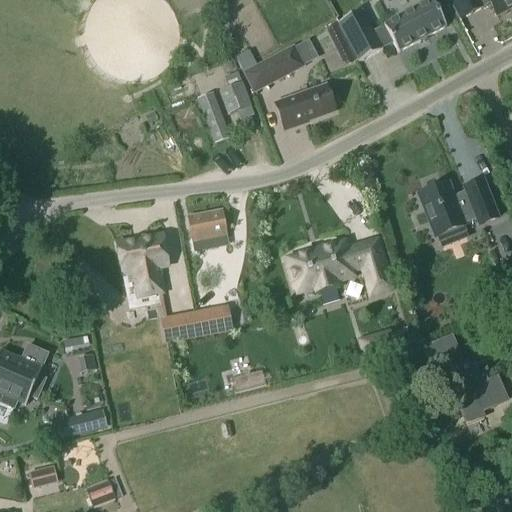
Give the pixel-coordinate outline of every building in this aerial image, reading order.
[(511,0),(446,0),(459,22),(482,10),(481,10),(489,5),(496,18),(511,9),(511,0)] [(361,13),(337,26),(358,65),(382,53),(380,48),(390,43),(397,55),(445,30),(431,3),(383,28),(386,35),(375,40),(361,13)] [(291,50),(254,70),(265,90),(302,70),(291,50)] [(246,82),(220,92),(228,116),(255,107),(246,82)] [(301,94),(273,104),(282,130),(292,127),(291,126),(301,122),(302,123),(306,122),(305,121),(333,111),(324,86),(308,91),(309,95),(302,97),(301,94)] [(178,106),(201,99),(198,88),(175,95),(178,106)] [(216,94),(199,101),(215,144),(232,138),(216,94)] [(161,137),(177,132),(169,110),(153,116),(161,137)] [(265,129),(250,133),(253,147),(268,143),(265,129)] [(447,186),(417,198),(434,240),(464,228),(463,227),(476,222),(478,228),(497,221),(482,184),(463,191),(466,198),(454,203),(447,186)] [(220,214),(186,221),(191,246),(225,239),(220,214)] [(159,239),(116,248),(123,279),(132,277),(137,300),(160,296),(156,272),(166,271),(159,239)] [(342,247),(288,263),(297,295),(315,290),(316,294),(335,289),(334,284),(352,279),(350,273),(362,270),(370,298),(390,292),(376,245),(356,250),(357,251),(345,255),(342,247)] [(226,311),(161,324),(165,345),(230,333),(226,311)] [(394,349),(406,346),(405,341),(402,332),(390,336),(394,349)] [(451,338),(421,351),(426,363),(423,364),(431,381),(435,379),(443,395),(449,393),(464,429),(484,421),(482,415),(508,404),(496,378),(486,383),(483,375),(478,377),(472,365),(468,367),(466,362),(462,364),(451,338)] [(89,354),(86,340),(62,344),(65,359),(89,354)] [(0,354),(0,406),(13,412),(16,405),(25,409),(29,399),(36,403),(45,383),(37,379),(47,357),(26,349),(20,363),(0,354)] [(71,439),(105,430),(101,415),(67,424),(71,439)] [(56,469),(30,475),(35,492),(60,485),(56,469)] [(107,483),(84,490),(91,511),(114,504),(107,483)]
